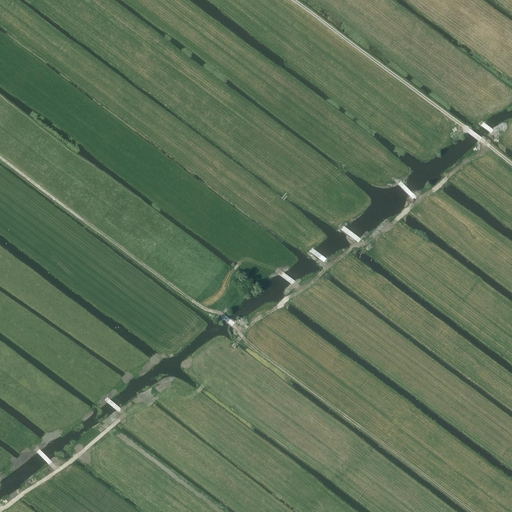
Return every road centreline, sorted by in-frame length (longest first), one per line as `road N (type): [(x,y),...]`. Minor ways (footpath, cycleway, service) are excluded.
road 1 (track): [(237,331),(410,209),(511,125)]
road 2 (track): [(475,511),(233,326)]
road 3 (track): [(225,317),(203,309),(0,156)]
road 4 (track): [(208,378),(196,393),(156,399),(125,417),(0,510)]
road 5 (track): [(241,336),(208,378),(179,364),(142,323)]
